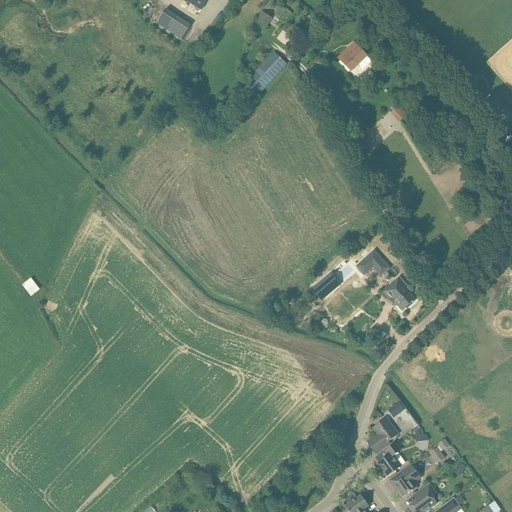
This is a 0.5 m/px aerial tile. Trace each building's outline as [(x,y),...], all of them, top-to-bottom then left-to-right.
[(207,0),(184,0),(202,10),(207,0)] [(182,41),(191,26),(166,10),(157,24),(182,41)] [(271,19),(264,13),(258,22),(265,28),(271,19)] [(372,62),(355,43),(339,59),(351,72),(359,65),(364,70),(372,62)] [(274,53),(246,83),(259,96),(287,65),(274,53)] [(399,106),(391,114),(399,123),(407,115),(399,106)] [(511,120),(511,114),(509,111),(500,118),(506,125),(511,120)] [(374,251),(357,267),(364,275),(373,268),(381,276),(390,268),(374,251)] [(401,312),(415,300),(410,295),(413,292),(413,289),(410,285),(407,285),(400,277),(383,292),(390,300),(394,304),(396,306),(401,312)] [(29,278),(20,284),(30,296),(38,290),(29,278)] [(321,280),(311,290),(320,300),(331,290),(321,280)] [(386,410),(392,417),(402,409),(397,402),(386,410)] [(399,435),(393,426),(387,418),(376,426),(381,432),(367,442),(376,455),(386,447),(385,445),(399,435)] [(398,457),(396,458),(394,456),(401,450),(396,443),(385,450),(389,456),(379,463),(381,467),(379,468),(386,477),(402,466),(405,463),(401,457),(399,458),(398,457)] [(437,448),(430,453),(433,458),(441,452),(437,448)] [(404,497),(412,491),(417,487),(414,483),(421,478),(411,464),(398,474),(403,480),(393,487),(395,489),(397,488),(404,497)] [(429,483),(415,494),(420,499),(410,506),(414,511),(425,511),(438,503),(433,497),(437,494),(429,483)] [(366,511),(365,509),(369,506),(361,495),(346,506),(350,511),(349,511),(366,511)] [(451,511),(460,506),(454,498),(434,511),(451,511)]
